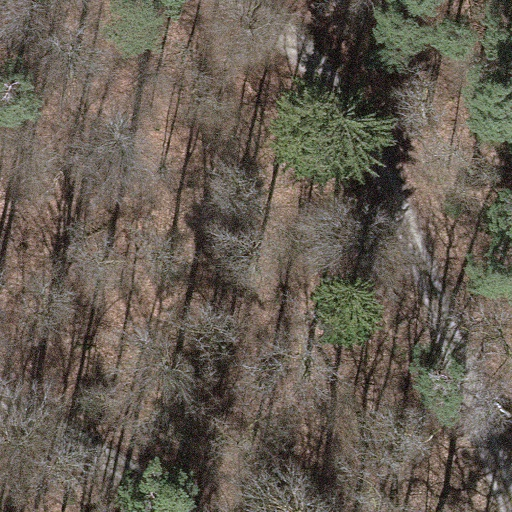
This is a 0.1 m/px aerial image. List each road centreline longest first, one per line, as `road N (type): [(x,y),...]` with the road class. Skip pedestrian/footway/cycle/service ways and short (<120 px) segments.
road 1 (track): [(233,0),(333,74),(407,210),(511,496)]
road 2 (track): [(189,511),(0,394)]
